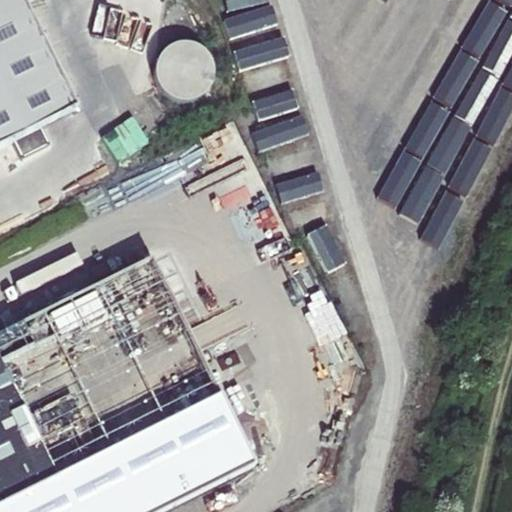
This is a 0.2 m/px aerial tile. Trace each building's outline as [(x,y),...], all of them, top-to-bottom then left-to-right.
[(0,0),(0,150),(13,144),(21,161),(49,147),(41,130),(73,114),(15,0),(0,0)] [(434,0),(420,34),(436,40),(453,0),(434,0)] [(207,44),(155,43),(154,97),(206,97),(207,44)] [(461,57),(421,137),(440,146),(480,66),(461,57)] [(239,162),(275,147),(259,109),(223,124),(239,162)] [(416,142),(398,181),(416,190),(435,151),(416,142)] [(266,251),(313,231),(288,170),(241,190),(266,251)] [(0,509),(216,401),(147,263),(129,272),(0,336),(0,509)]
